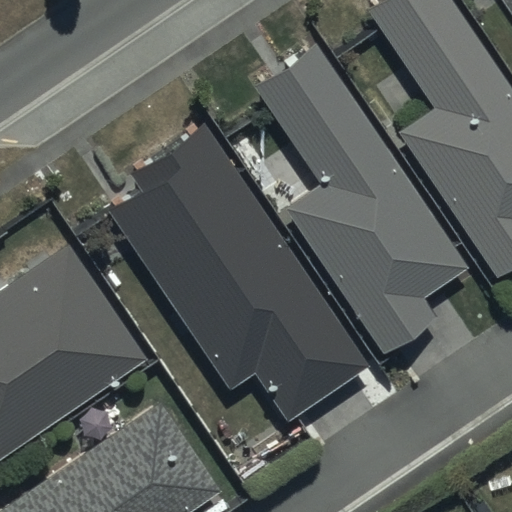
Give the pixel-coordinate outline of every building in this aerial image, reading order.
[(511,83),(455,0),(363,0),(429,95),(393,120),(492,264),(511,249),(511,83)] [(463,252),(306,28),(245,71),(313,169),(277,195),(377,339),(430,302),(418,284),(463,252)] [(365,351),(197,107),(124,157),(136,173),(103,195),(224,376),(249,359),(283,408),(365,351)] [(0,439),(141,345),(59,228),(0,269),(0,439)] [(215,476),(153,387),(0,490),(0,511),(180,511),(174,504),(215,476)]
